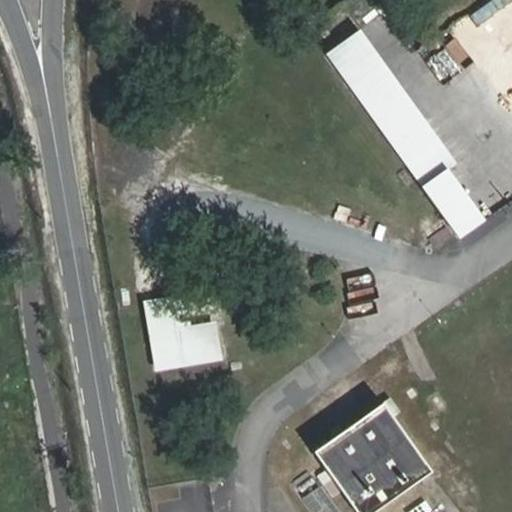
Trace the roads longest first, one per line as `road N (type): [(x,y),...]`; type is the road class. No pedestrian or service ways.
road 1 (residential): [(46,81),(122,511)]
road 2 (residential): [(255,511),(255,465),(270,416),(511,244)]
